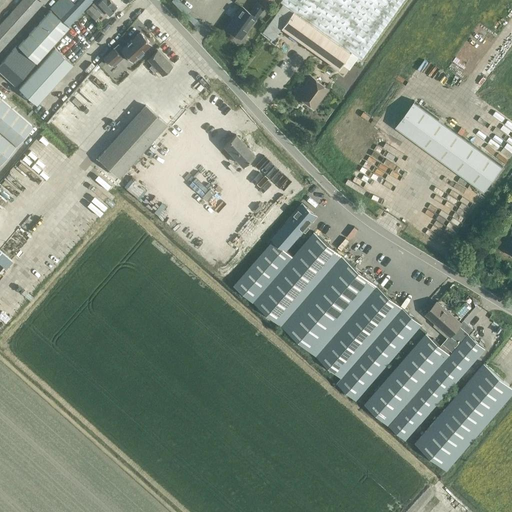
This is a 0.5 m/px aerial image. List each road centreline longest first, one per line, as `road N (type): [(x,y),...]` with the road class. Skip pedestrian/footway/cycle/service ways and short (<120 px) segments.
road 1 (unclassified): [(511,310),(345,202),(152,0)]
road 2 (unknown): [(390,236),(422,169),(392,143),(386,112),(411,86),(452,101),(511,22)]
road 3 (unknown): [(227,0),(171,78),(127,106),(60,176)]
road 4 (unknown): [(142,0),(47,108)]
